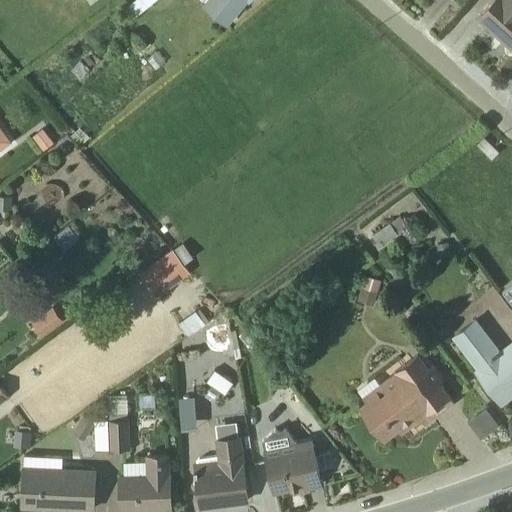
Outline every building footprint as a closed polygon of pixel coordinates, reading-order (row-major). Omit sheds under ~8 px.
[(134,0),(123,9),(131,19),(153,0),(134,0)] [(247,0),(205,0),(201,4),(226,25),(247,0)] [(511,0),(492,0),(478,16),(490,27),(491,27),(511,45),(511,0)] [(164,61),(149,43),(140,50),(155,69),(164,61)] [(80,59),(70,69),(80,79),(90,69),(80,59)] [(0,125),(0,149),(12,141),(0,125)] [(42,128),(32,136),(40,146),(50,139),(42,128)] [(498,152),(484,137),(477,145),(491,159),(498,152)] [(389,226),(375,233),(380,244),(394,238),(389,226)] [(162,300),(191,276),(177,258),(148,282),(162,300)] [(373,303),(380,278),(366,274),(359,299),(373,303)] [(511,285),(511,284),(501,293),(511,306),(511,285)] [(234,357),(225,309),(219,315),(224,358),(234,357)] [(187,336),(207,321),(199,310),(179,323),(178,324),(187,336)] [(475,318),(451,337),(501,403),(511,394),(511,339),(499,349),(475,318)] [(229,331),(234,359),(240,357),(235,330),(229,331)] [(195,359),(193,343),(183,344),(182,345),(174,347),(177,362),(195,359)] [(357,390),(365,401),(358,405),(383,439),(407,421),(410,425),(419,418),(424,424),(453,403),(417,354),(378,383),(374,378),(357,390)] [(231,383),(214,370),(206,381),(224,394),(231,383)] [(0,403),(8,397),(0,386),(0,403)] [(126,395),(108,395),(108,449),(129,450),(128,421),(127,421),(126,395)] [(138,396),(138,408),(154,407),(153,395),(138,396)] [(194,395),(178,396),(181,429),(196,428),(194,395)] [(470,417),(481,435),(499,424),(488,406),(470,417)] [(94,450),(108,449),(107,421),(94,421),(93,422),(82,415),(71,434),(83,441),(93,424),(94,450)] [(238,435),(236,422),(214,425),(215,438),(214,439),(216,456),(199,459),(197,461),(194,462),(199,506),(200,507),(247,501),(242,461),(244,460),(240,436),(240,435),(238,435)] [(18,426),(16,447),(29,448),(31,427),(18,426)] [(274,429),(262,440),(273,491),(305,485),(305,488),(320,484),(310,439),(296,442),(285,429),(277,432),(274,429)] [(117,476),(119,511),(170,509),(168,454),(144,455),(144,461),(122,462),(123,475),(117,476)] [(61,457),(24,456),(21,506),(92,509),(94,469),(61,468),(61,457)]
